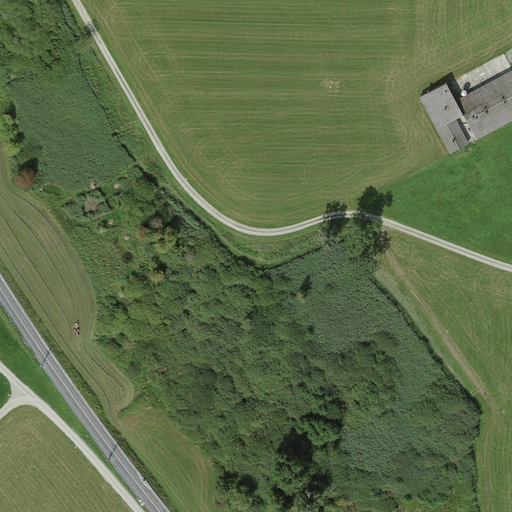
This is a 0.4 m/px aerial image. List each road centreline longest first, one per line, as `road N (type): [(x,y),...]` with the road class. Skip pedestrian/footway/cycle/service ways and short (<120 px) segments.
road 1 (track): [(511,268),(365,215),(268,233),(219,217),(164,155),(76,0)]
road 2 (track): [(140,511),(0,366)]
